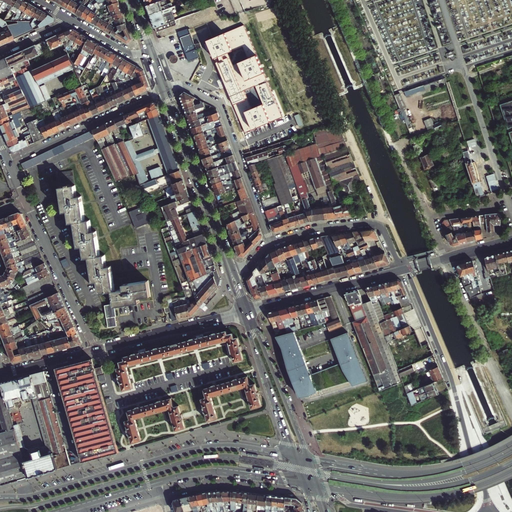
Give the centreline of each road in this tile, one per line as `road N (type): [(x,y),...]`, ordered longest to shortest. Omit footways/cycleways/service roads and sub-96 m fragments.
road 1 (primary): [(294,456),(213,446),(34,496),(0,498)]
road 2 (residential): [(491,509),(450,375),(404,269)]
road 3 (residential): [(235,145),(291,122),(236,0)]
road 4 (primary): [(323,487),(430,496),(511,471)]
road 5 (residential): [(8,162),(164,90)]
road 6 (secondary): [(164,90),(222,248)]
road 7 (residential): [(404,269),(382,220),(270,242)]
road 8 (residential): [(95,349),(26,200)]
road 9 (residential): [(511,407),(446,258)]
road 10 (tertiary): [(404,269),(249,310)]
road 11 (secondary): [(307,458),(249,310)]
road 12 (secondary): [(241,312),(294,456)]
road 13 (residential): [(95,349),(241,312)]
